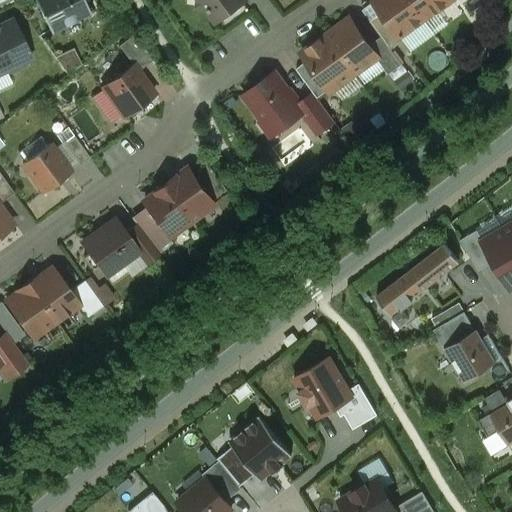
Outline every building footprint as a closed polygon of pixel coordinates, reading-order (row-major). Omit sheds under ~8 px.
[(33,0),(50,33),(52,33),(51,32),(88,14),(88,15),(90,14),(82,0),(33,0)] [(196,0),(195,8),(205,9),(215,22),(244,0),(196,0)] [(423,20),(408,0),(374,0),(372,2),(380,12),(399,39),(400,38),(413,29),(411,28),(423,20)] [(408,0),(423,20),(449,0),(408,0)] [(399,39),(380,12),(368,21),(380,37),(390,50),(402,41),(400,38),(399,39)] [(368,45),(349,18),(325,36),(353,74),(376,58),(377,57),(368,45)] [(11,21),(0,26),(0,71),(6,69),(10,71),(23,65),(24,60),(29,58),(11,21)] [(151,61),(133,35),(117,46),(132,66),(133,65),(137,71),(151,61)] [(353,74),(325,36),(320,39),(320,42),(316,45),(315,45),(313,44),(300,54),(306,61),(327,90),(328,92),(353,74)] [(390,50),(380,37),(368,45),(377,57),(376,58),(387,74),(390,72),(401,65),(401,64),(391,50),(390,50)] [(57,55),(65,71),(80,64),(72,48),(57,55)] [(327,90),(306,61),(295,69),(312,93),(316,98),(327,90)] [(132,66),(102,87),(122,116),(153,94),(137,71),(133,65),(132,66)] [(401,65),(390,72),(396,80),(396,79),(402,88),(412,81),(406,72),(401,65)] [(297,104),(274,73),(243,96),(263,123),(268,120),(276,131),(301,114),(303,112),(297,104)] [(316,98),(312,93),(297,104),(303,112),(301,114),(316,135),(333,122),(316,98)] [(89,158),(72,135),(61,143),(78,166),(89,158)] [(49,144),(22,164),(42,192),(70,172),(49,144)] [(207,165),(193,176),(213,204),(228,193),(207,165)] [(193,176),(188,170),(177,178),(176,176),(165,184),(191,220),(213,204),(193,176)] [(0,202),(13,193),(0,174),(0,202)] [(165,184),(153,192),(155,194),(143,202),(147,207),(168,236),(191,220),(165,184)] [(147,207),(132,218),(136,224),(155,250),(170,239),(168,236),(147,207)] [(0,233),(12,225),(0,208),(0,233)] [(124,233),(114,219),(81,242),(89,253),(83,257),(92,269),(98,265),(105,275),(137,252),(138,252),(124,233)] [(511,223),(503,229),(511,244),(511,223)] [(155,250),(136,224),(124,233),(138,252),(137,252),(145,263),(158,254),(155,250)] [(511,244),(503,229),(482,241),(493,260),(510,289),(511,288),(511,244)] [(478,268),(493,260),(482,241),(475,230),(460,239),(478,268)] [(406,273),(376,297),(390,315),(458,262),(444,244),(426,257),(406,273)] [(50,267),(39,276),(38,274),(27,282),(55,321),(77,305),(68,291),(50,267)] [(83,280),(68,291),(77,305),(86,318),(102,306),(83,280)] [(55,321),(27,282),(15,291),(16,292),(5,300),(27,331),(32,337),(55,321)] [(27,331),(5,300),(0,304),(0,326),(5,333),(11,342),(27,331)] [(463,312),(432,330),(443,348),(474,330),(463,312)] [(474,330),(443,348),(463,382),(495,363),(495,362),(500,359),(506,370),(508,369),(487,334),(486,335),(486,336),(481,339),(475,329),(474,330)] [(11,342),(5,333),(0,337),(0,353),(3,358),(0,360),(0,369),(6,377),(26,362),(11,342)] [(349,384),(331,353),(294,375),(317,416),(340,403),(355,395),(349,384)] [(355,395),(340,403),(354,427),(379,414),(358,379),(349,384),(355,395)] [(507,403),(478,420),(487,436),(498,430),(507,446),(511,442),(511,397),(506,401),(507,403)] [(290,455),(257,411),(228,433),(236,443),(257,471),(261,477),(290,455)] [(257,471),(236,443),(217,457),(219,459),(240,484),(257,471)] [(204,472),(206,474),(208,472),(229,498),(242,487),(240,484),(219,459),(204,472)] [(229,498),(208,472),(206,474),(175,499),(186,511),(229,511),(236,507),(229,498)] [(398,505),(380,475),(339,499),(346,511),(398,511),(401,511),(398,505)] [(127,508),(130,511),(169,511),(151,489),(127,508)] [(401,511),(398,511),(429,511),(434,509),(423,490),(398,505),(401,511)]
